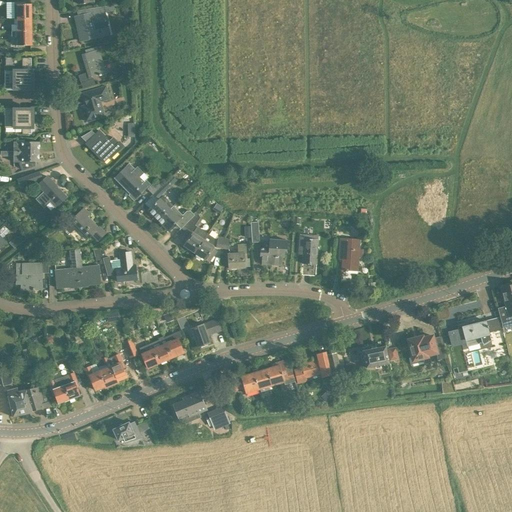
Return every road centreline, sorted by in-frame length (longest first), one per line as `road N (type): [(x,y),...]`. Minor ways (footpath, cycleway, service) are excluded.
road 1 (tertiary): [(11,433),(44,431),(196,368),(344,323)]
road 2 (residential): [(185,295),(181,276),(62,147),(51,0)]
road 3 (residential): [(185,295),(50,310),(0,306)]
road 4 (tertiary): [(344,323),(511,268)]
road 5 (residential): [(344,323),(332,299),(320,295),(185,295)]
